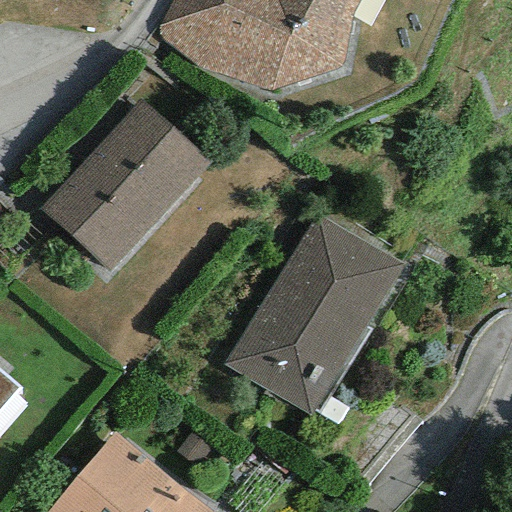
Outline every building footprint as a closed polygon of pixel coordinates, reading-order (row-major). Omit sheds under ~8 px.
[(354,12),(360,0),(180,0),(145,42),(249,109),(337,78),(354,12)] [(135,116),(37,224),(100,281),(198,173),(135,116)] [(394,270),(308,220),(216,374),(302,425),(394,270)] [(0,417),(11,405),(0,395),(0,417)] [(188,511),(99,444),(47,511),(188,511)]
